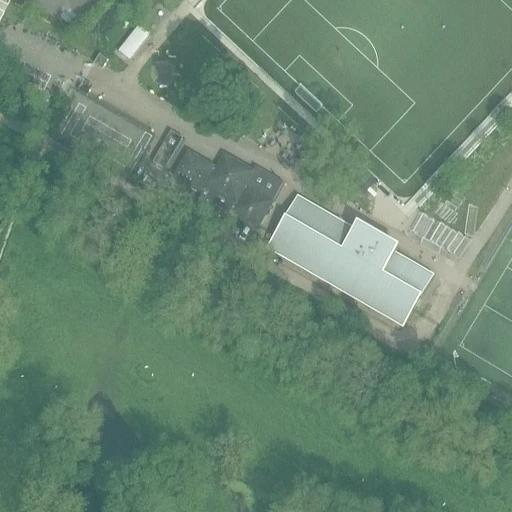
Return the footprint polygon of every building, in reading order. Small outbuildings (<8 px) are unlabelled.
[(137,27),(118,52),(129,61),(149,36),(137,27)] [(104,67),(108,61),(100,56),(96,62),(104,67)] [(78,92),(87,97),(90,91),(81,86),(78,92)] [(182,140),(170,133),(152,164),(164,171),(182,140)] [(257,229),(271,205),(247,192),(246,193),(242,191),(251,175),(224,159),(214,175),(210,172),(211,170),(188,157),(174,180),(198,194),(198,193),(203,195),(195,209),(223,225),(230,211),(235,214),(234,215),(257,229)] [(297,199),(268,249),(403,328),(432,278),(394,256),(397,250),(377,239),(376,239),(357,227),(354,232),(297,199)]
